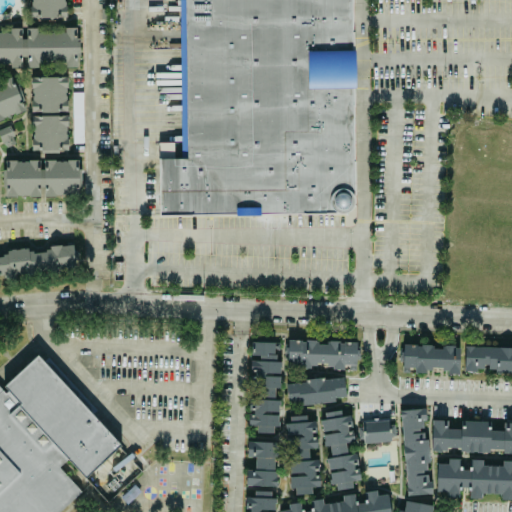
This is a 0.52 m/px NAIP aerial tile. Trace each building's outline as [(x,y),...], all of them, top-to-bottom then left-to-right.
[(0,64),(21,64),(22,26),(10,26),(10,32),(0,31),(0,64)] [(76,26),(65,26),(65,31),(37,31),(37,26),(25,26),(25,66),(37,66),(37,64),(76,64),(76,26)] [(67,75),(31,75),(31,110),(39,110),(39,114),(31,114),(31,150),(67,150),(67,75)] [(0,118),(25,108),(11,76),(0,80),(0,118)] [(83,142),(83,91),(72,91),(72,142),(83,142)] [(17,141),(9,124),(0,127),(0,136),(4,147),(17,141)] [(78,159),(39,159),(3,159),(4,195),(42,195),(78,195),(78,159)] [(0,275),(75,268),(73,245),(29,249),(0,251),(0,275)] [(287,365),(355,366),(356,342),(317,340),(317,339),(288,339),(287,365)] [(249,425),(257,425),(257,431),(277,432),(278,398),(274,398),(275,387),(280,387),(280,360),(274,360),(275,341),(251,340),(251,357),(250,357),(249,425)] [(401,370),(459,371),(460,345),(443,345),(442,348),(432,348),(432,344),(402,343),(401,370)] [(511,346),(464,345),(464,370),(476,370),(477,366),(495,366),(494,372),(511,372),(511,346)] [(0,511),(0,384),(4,389),(1,385),(37,352),(120,441),(83,475),(67,457),(58,466),(81,490),(56,511),(0,511)] [(288,405),(346,398),(343,375),(285,382),(288,405)] [(400,409),(406,494),(430,493),(424,407),(400,409)] [(320,419),(324,445),(329,444),(330,456),(327,456),(332,489),(352,487),(352,480),(360,478),(356,452),(347,453),(346,442),(354,441),(352,428),(350,414),(341,415),(340,409),(324,411),(325,418),(320,419)] [(316,447),(315,420),(306,420),(306,414),(289,415),(289,422),(285,422),(286,459),(290,458),(291,493),(311,492),(311,486),(319,485),(318,458),(309,458),(308,447),(316,447)] [(362,442),(390,440),(390,419),(361,420),(362,442)] [(431,449),(511,450),(511,420),(431,419),(431,449)] [(280,441),(247,439),(246,455),(254,456),(254,469),(246,468),(245,484),(276,486),(276,469),(274,469),(274,457),(279,457),(280,441)] [(511,458),(469,461),(469,464),(461,464),(460,457),(447,458),(448,462),(435,462),(437,491),(445,490),(446,497),(460,496),(459,487),(468,486),(469,497),(481,497),(481,493),(500,492),(500,499),(511,498),(511,489),(511,488),(511,458)] [(270,490),(254,489),(253,496),(245,495),(244,511),(274,511),(275,497),(270,497),(270,490)] [(278,510),(278,511),(390,511),(387,492),(377,494),(376,489),(365,490),(363,502),(355,501),(354,495),(323,500),(322,497),(310,499),(309,511),(302,510),(300,501),(288,503),(288,508),(278,510)] [(431,511),(432,503),(404,500),(403,510),(397,509),(396,511),(431,511)]
